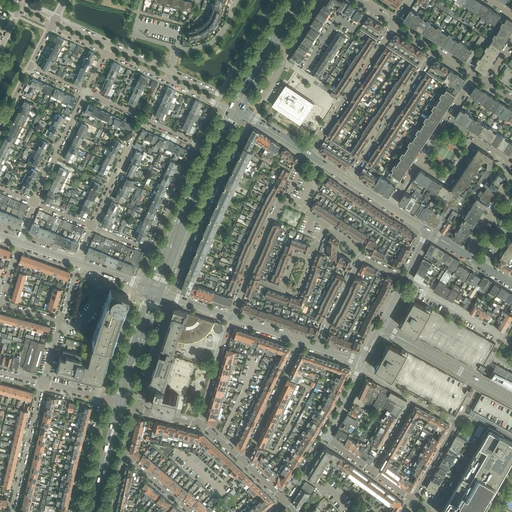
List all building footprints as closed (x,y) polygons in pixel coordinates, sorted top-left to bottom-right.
[(178,0),(176,8),(182,10),(185,0),(182,0),(178,0)] [(185,0),(182,10),(190,12),(192,4),(190,4),(191,2),(185,0)] [(330,8),(333,5),(334,4),(333,0),(329,0),(329,1),(327,0),(324,4),(330,8)] [(342,11),(347,3),(344,0),(340,7),(339,6),(338,8),(342,11)] [(382,0),(397,9),(401,3),(400,3),(402,1),(400,0),(382,0)] [(426,8),(428,4),(422,0),(417,0),(416,2),(426,8)] [(476,13),(478,15),(479,12),(483,15),(488,7),(482,3),(477,0),(475,0),(471,7),(475,10),(474,12),(476,13)] [(223,6),(214,3),(213,7),(211,7),(210,9),(222,11),(223,6)] [(346,13),(351,5),(347,3),(342,11),(346,13)] [(330,8),(324,4),(321,8),(329,14),(332,9),(330,8)] [(350,16),(356,8),(351,5),(346,13),(350,16)] [(495,11),(488,7),(483,15),(482,17),(488,21),(494,25),(501,15),(495,11)] [(329,14),(321,8),(319,12),(327,18),(329,14)] [(354,19),(360,11),(356,8),(350,16),(354,19)] [(222,11),(210,9),(210,11),(212,12),(211,14),(220,18),(222,11)] [(411,9),(405,19),(404,20),(405,21),(408,23),(408,22),(411,24),(413,25),(413,26),(415,27),(416,27),(418,23),(420,24),(423,20),(422,19),(418,17),(420,15),(416,12),(415,15),(412,13),(414,10),(411,9)] [(465,19),(469,13),(465,10),(460,17),(465,19)] [(360,11),(354,19),(359,21),(364,13),(360,11)] [(327,18),(319,12),(316,16),(324,22),(327,18)] [(217,24),(220,18),(211,14),(210,17),(207,16),(207,17),(217,24)] [(324,22),(316,16),(313,20),(321,26),(324,22)] [(368,16),(363,24),(362,25),(365,27),(366,25),(369,27),(374,20),(368,16)] [(213,29),(217,24),(207,17),(206,19),(207,20),(206,22),(213,29)] [(427,19),(424,17),(422,19),(423,20),(420,24),(418,23),(416,27),(418,29),(420,30),(422,31),(424,33),(426,34),(427,34),(429,30),(431,31),(434,27),(429,24),(431,22),(429,20),(427,19)] [(511,29),(511,21),(507,18),(505,22),(503,21),(502,23),(501,25),(502,26),(499,30),(508,36),(509,34),(510,34),(511,32),(511,29)] [(319,30),(319,29),(321,26),(313,20),(310,25),(312,26),(312,25),(319,30)] [(380,24),(374,20),(369,27),(373,29),(372,31),(374,33),(380,24)] [(207,34),(213,29),(206,22),(205,23),(203,24),(202,23),(201,24),(207,34)] [(438,26),(439,25),(436,23),(434,27),(431,31),(429,30),(427,34),(429,36),(430,37),(431,37),(433,38),(435,40),(437,41),(438,41),(440,37),(442,38),(445,34),(441,31),(442,29),(440,28),(438,26)] [(202,37),(207,34),(201,24),(199,25),(200,27),(198,28),(202,37)] [(384,27),(380,24),(374,33),(376,34),(377,32),(380,34),(384,28),(384,27)] [(462,24),(461,28),(463,29),(462,33),(466,34),(469,27),(462,24)] [(312,25),(312,26),(309,29),(317,35),(320,30),(319,29),(319,30),(312,25)] [(188,40),(195,39),(192,27),(191,28),(191,30),(185,31),(186,35),(188,35),(188,40)] [(195,39),(202,37),(198,28),(197,28),(195,29),(194,27),(192,27),(195,39)] [(307,33),(315,39),(317,35),(309,29),(307,33)] [(494,38),(491,42),(500,48),(502,46),(503,44),(504,42),(506,40),(507,38),(508,36),(499,30),(497,34),(495,33),(494,35),(493,37),(494,38)] [(338,32),(335,36),(343,42),(346,37),(338,32)] [(304,37),(312,43),(315,39),(307,33),(304,37)] [(448,36),(445,34),(442,38),(440,37),(438,41),(440,43),(440,44),(442,44),(444,45),(446,47),(446,48),(448,48),(451,44),(453,45),(456,41),(455,41),(451,38),(453,36),(451,35),(449,33),(448,36)] [(394,35),(391,41),(394,43),(392,45),(394,46),(400,37),(396,34),(394,35)] [(57,36),(54,41),(61,45),(63,40),(57,36)] [(335,36),(333,40),(341,46),(343,42),(335,36)] [(481,36),(473,47),(478,50),(485,38),(481,36)] [(301,41),(309,47),(312,43),(304,37),(301,41)] [(365,40),(365,41),(373,46),(376,41),(370,37),(367,41),(365,40)] [(401,47),(405,40),(400,37),(394,46),(396,47),(398,45),(401,47)] [(460,41),(457,38),(455,41),(456,41),(453,45),(451,44),(448,48),(451,50),(451,51),(453,52),(453,51),(455,53),(457,54),(458,55),(459,56),(459,55),(460,55),(462,51),(464,53),(467,48),(466,48),(463,45),(464,43),(462,42),(460,41)] [(333,40),(330,44),(338,50),(341,46),(333,40)] [(404,52),(410,43),(405,40),(401,47),(404,49),(402,51),(404,52)] [(51,47),(60,51),(61,51),(63,46),(61,45),(54,41),(51,47)] [(299,45),(307,51),(309,47),(301,41),(299,45)] [(364,46),(370,50),(373,46),(365,41),(364,42),(366,43),(364,46)] [(495,56),(496,54),(498,52),(499,50),(500,48),(491,42),(489,46),(488,45),(486,47),(485,49),(486,50),(484,54),(492,60),(494,58),(495,57),(495,56)] [(410,43),(404,52),(406,54),(407,52),(411,54),(415,47),(410,43)] [(330,44),(327,48),(335,54),(338,50),(330,44)] [(73,54),(77,56),(82,47),(78,45),(73,54)] [(296,49),(304,55),(307,51),(299,45),(296,49)] [(476,51),(468,45),(466,48),(467,48),(464,53),(462,51),(460,55),(462,57),(462,58),(469,62),(476,51)] [(359,49),(367,55),(370,50),(364,46),(361,50),(360,48),(359,49)] [(51,47),(49,52),(58,56),(60,51),(51,47)] [(415,47),(411,54),(414,56),(412,58),(414,59),(420,50),(415,47)] [(327,48),(325,52),(333,58),(335,54),(327,48)] [(383,52),(391,58),(392,57),(390,55),(392,52),(386,48),(383,52)] [(296,49),(294,53),(302,59),(304,55),(296,49)] [(367,55),(359,49),(358,50),(360,52),(358,55),(363,59),(364,59),(367,55)] [(420,50),(414,59),(416,60),(418,58),(421,60),(425,54),(424,52),(420,50)] [(84,55),(87,56),(93,60),(96,54),(89,51),(88,54),(85,53),(84,55)] [(46,57),(53,60),(55,62),(58,56),(49,52),(46,57)] [(325,52),(322,56),(330,62),(333,58),(325,52)] [(391,58),(383,52),(380,57),(386,61),(388,57),(390,59),(391,58)] [(299,63),(302,59),(294,53),(291,58),(299,63)] [(352,57),(360,63),(363,59),(358,55),(357,54),(355,58),(353,57),(352,57)] [(487,68),(488,66),(490,64),(491,62),(492,60),(484,54),(481,58),(480,58),(477,61),(478,62),(476,66),(484,72),(485,71),(486,70),(487,70),(487,69),(487,68)] [(71,64),(74,60),(66,56),(64,59),(69,61),(68,63),(71,64)] [(91,65),(93,60),(87,56),(86,57),(84,56),(82,60),(84,61),(84,62),(91,65)] [(322,56),(320,60),(328,66),(330,62),(322,56)] [(46,57),(44,62),(50,65),(53,60),(46,57)] [(351,63),(357,67),(360,63),(352,57),(352,58),(353,60),(351,63)] [(386,61),(380,57),(377,61),(385,66),(386,66),(384,64),(386,61)] [(320,60),(317,64),(325,70),(328,66),(320,60)] [(433,71),(434,72),(440,63),(436,60),(434,61),(431,67),(434,69),(433,71)] [(385,66),(377,61),(374,66),(375,66),(380,70),(383,66),(384,67),(385,66)] [(50,65),(44,62),(41,67),(47,71),(50,65)] [(88,70),(91,65),(84,62),(82,67),(88,70)] [(114,62),(111,68),(118,71),(121,66),(114,62)] [(346,66),(354,72),(357,67),(351,63),(349,67),(347,65),(346,66)] [(405,66),(405,67),(413,72),(416,67),(410,63),(407,67),(405,66)] [(438,71),(441,73),(445,66),(440,63),(434,72),(436,73),(438,71)] [(57,74),(61,76),(66,66),(61,64),(57,74)] [(317,64),(314,68),(322,74),(325,70),(317,64)] [(345,72),(346,72),(352,76),(354,72),(346,66),(346,67),(348,68),(345,72)] [(372,71),(380,76),(381,75),(379,74),(381,70),(380,70),(375,66),(372,71)] [(445,66),(441,73),(444,75),(442,77),(444,78),(450,69),(445,66)] [(85,75),(88,70),(82,67),(79,72),(85,75)] [(410,76),(413,72),(405,67),(404,68),(406,69),(404,72),(410,76)] [(111,68),(108,73),(115,77),(118,71),(111,68)] [(319,78),(322,74),(314,68),(312,73),(319,78)] [(446,82),(448,83),(455,72),(450,69),(444,78),(444,79),(447,81),(446,82)] [(369,75),(375,79),(378,76),(380,77),(380,76),(372,71),(369,75)] [(83,81),(85,75),(79,72),(77,75),(71,72),(70,74),(83,81)] [(352,76),(346,72),(344,76),(342,75),(341,76),(349,81),(352,77),(352,76)] [(407,81),(410,76),(404,72),(401,76),(400,74),(399,75),(407,81)] [(460,75),(455,72),(448,83),(450,85),(450,83),(453,85),(460,75)] [(108,73),(106,79),(113,82),(115,77),(108,73)] [(80,86),(83,81),(70,74),(69,77),(75,80),(74,83),(80,86)] [(426,74),(423,78),(431,84),(432,83),(430,82),(432,78),(426,74)] [(141,75),(138,81),(145,84),(148,78),(141,75)] [(366,79),(374,85),(375,84),(373,82),(375,79),(369,75),(366,79)] [(404,85),(407,81),(399,75),(398,76),(400,78),(398,81),(403,85),(404,85)] [(466,79),(460,75),(453,85),(456,86),(452,92),(450,90),(449,91),(455,95),(466,79)] [(349,81),(341,76),(341,77),(343,78),(340,81),(347,86),(349,81)] [(431,84),(423,78),(420,83),(426,87),(429,83),(430,85),(431,84)] [(38,85),(39,82),(33,79),(32,81),(30,80),(29,82),(31,83),(30,85),(33,87),(30,93),(32,94),(35,88),(37,84),(38,85)] [(113,82),(106,79),(103,85),(110,88),(113,82)] [(363,84),(369,87),(371,89),(374,86),(376,87),(376,88),(379,90),(380,88),(374,85),(366,79),(363,84)] [(138,81),(136,86),(143,89),(145,84),(138,81)] [(336,85),(344,90),(347,86),(340,81),(338,85),(336,84),(336,85)] [(400,89),(403,85),(398,81),(397,81),(395,84),(393,83),(392,84),(400,89)] [(44,84),(39,82),(38,85),(37,84),(35,88),(41,90),(44,84)] [(369,87),(363,84),(362,83),(359,88),(368,93),(368,92),(366,91),(369,87)] [(426,87),(420,83),(417,87),(425,93),(426,92),(424,90),(426,87)] [(44,84),(41,90),(46,93),(48,89),(49,90),(50,87),(44,84)] [(296,121),(301,124),(303,120),(314,103),(295,90),(288,85),(286,84),(284,87),(273,103),(280,108),(283,109),(297,119),(296,121)] [(397,93),(400,89),(392,84),(394,86),(391,89),(397,93)] [(110,88),(103,85),(101,90),(106,93),(105,94),(105,93),(103,96),(110,99),(111,96),(107,94),(107,93),(108,94),(110,88)] [(340,94),(341,95),(344,90),(336,85),(335,86),(337,87),(334,90),(340,94)] [(133,92),(140,95),(143,89),(136,86),(133,92)] [(475,87),(465,102),(472,106),(476,101),(478,102),(479,101),(483,103),(489,95),(487,93),(485,92),(484,92),(480,89),(481,89),(477,86),(476,86),(475,87)] [(55,89),(50,87),(49,90),(48,89),(46,93),(44,98),(46,99),(48,94),(52,95),(55,89)] [(168,87),(165,93),(172,96),(175,91),(168,87)] [(425,93),(417,87),(414,92),(415,92),(420,96),(423,92),(425,94),(425,93)] [(368,93),(359,88),(357,92),(363,96),(365,93),(367,94),(368,93)] [(395,98),(397,93),(391,89),(389,88),(386,91),(385,90),(384,91),(386,92),(395,98)] [(443,97),(440,102),(447,107),(451,101),(455,95),(449,91),(448,90),(445,94),(438,89),(436,91),(441,94),(440,96),(443,97)] [(66,94),(59,91),(58,94),(59,94),(57,98),(62,101),(66,94)] [(133,92),(130,97),(137,100),(140,95),(133,92)] [(354,96),(362,102),(362,101),(361,100),(363,96),(357,92),(354,96)] [(392,102),(395,98),(386,92),(386,93),(388,94),(385,98),(386,98),(392,102)] [(421,96),(420,96),(415,92),(412,97),(420,102),(421,101),(419,100),(421,96)] [(165,93),(163,99),(170,102),(172,96),(165,93)] [(67,105),(68,103),(70,100),(68,99),(70,96),(66,94),(62,101),(61,103),(67,105)] [(489,95),(483,103),(487,106),(486,107),(488,109),(490,110),(491,108),(495,111),(500,102),(499,101),(497,99),(497,100),(493,97),(491,96),(489,95)] [(70,100),(68,103),(73,106),(76,99),(70,96),(68,99),(70,100)] [(352,101),(357,105),(359,101),(361,103),(362,102),(354,96),(351,101),(352,101)] [(135,106),(137,100),(130,97),(128,103),(133,105),(132,106),(131,109),(137,112),(138,109),(134,107),(134,106),(135,106)] [(420,102),(412,97),(409,101),(415,105),(418,102),(420,103),(420,102)] [(393,103),(392,102),(386,98),(384,102),(382,101),(381,102),(390,107),(393,103)] [(160,104),(167,107),(170,102),(163,99),(160,104)] [(195,100),(192,106),(199,109),(202,103),(195,100)] [(24,101),(21,106),(28,109),(31,104),(24,101)] [(349,106),(357,111),(359,113),(360,112),(357,110),(360,107),(357,105),(352,101),(349,106)] [(415,105),(409,101),(406,105),(414,111),(415,110),(413,109),(415,105)] [(390,107),(381,102),(381,103),(383,104),(380,107),(387,112),(390,107)] [(434,109),(432,114),(439,119),(443,113),(447,107),(440,102),(437,106),(435,104),(433,106),(432,108),(434,109)] [(500,102),(495,111),(499,114),(498,115),(500,116),(502,118),(503,116),(507,119),(511,110),(511,109),(511,108),(509,107),(509,108),(504,105),(504,104),(503,103),(503,104),(500,102)] [(160,104),(158,110),(165,113),(167,107),(160,104)] [(90,116),(91,114),(93,110),(94,111),(95,108),(88,105),(84,113),(90,116)] [(414,111),(406,105),(403,110),(409,113),(409,114),(412,110),(414,112),(414,111)] [(21,106),(19,111),(25,115),(28,116),(31,111),(28,109),(21,106)] [(192,106),(190,111),(197,114),(199,109),(192,106)] [(346,110),(352,114),(354,111),(356,112),(357,111),(349,106),(346,110)] [(384,116),(387,112),(380,107),(378,111),(376,110),(376,111),(384,116)] [(95,119),(96,116),(99,110),(95,108),(94,111),(93,110),(91,114),(90,116),(95,119)] [(409,113),(403,110),(403,109),(400,114),(408,119),(408,118),(406,117),(409,113)] [(455,118),(461,122),(467,126),(473,117),(468,114),(469,113),(466,110),(465,112),(461,109),(455,118)] [(96,116),(102,119),(103,115),(104,116),(106,113),(99,110),(96,116)] [(162,119),(165,113),(158,110),(155,115),(160,118),(160,119),(159,118),(158,121),(164,124),(165,121),(161,119),(161,118),(162,119)] [(343,115),(351,120),(352,119),(350,118),(352,114),(346,110),(343,115)] [(19,111),(16,117),(22,120),(25,115),(19,111)] [(190,111),(187,117),(194,120),(197,114),(190,111)] [(381,120),(384,116),(376,111),(375,112),(377,113),(375,116),(380,120),(381,120)] [(103,115),(102,119),(107,121),(110,115),(106,113),(104,116),(103,115)] [(58,114),(55,120),(62,123),(65,118),(58,114)] [(408,119),(400,114),(397,118),(403,122),(405,119),(407,120),(408,119)] [(427,121),(424,126),(431,131),(435,125),(439,119),(432,114),(429,118),(427,116),(425,118),(424,120),(427,121)] [(340,119),(345,123),(346,123),(348,120),(350,121),(351,120),(343,115),(340,119)] [(377,124),(380,120),(375,116),(374,116),(371,119),(369,118),(369,119),(377,124)] [(16,117),(13,122),(22,127),(25,121),(22,120),(16,117)] [(113,124),(118,126),(121,120),(115,117),(113,120),(114,120),(113,124)] [(187,117),(185,122),(192,125),(194,120),(187,117)] [(467,126),(473,130),(479,134),(485,125),(480,122),(481,121),(479,119),(478,118),(477,120),(473,117),(467,126)] [(336,123),(344,128),(345,127),(343,126),(345,123),(340,119),(339,118),(336,123)] [(403,122),(397,118),(394,123),(402,128),(402,127),(400,126),(403,122)] [(374,129),(377,124),(369,119),(368,120),(370,121),(368,125),(374,129)] [(59,129),(62,123),(55,120),(53,125),(59,129)] [(13,122),(10,128),(20,132),(22,127),(13,122)] [(125,125),(124,129),(129,131),(132,125),(126,122),(124,125),(125,125)] [(189,131),(192,125),(185,122),(182,128),(187,130),(187,131),(186,131),(185,134),(191,137),(192,134),(188,132),(188,131),(189,131)] [(79,129),(86,132),(88,126),(82,123),(79,129)] [(333,127),(339,131),(342,128),(344,129),(344,128),(336,123),(333,127)] [(402,128),(394,123),(391,127),(392,128),(397,131),(399,128),(401,129),(402,128)] [(53,125),(50,131),(57,134),(59,129),(53,125)] [(363,128),(371,133),(374,129),(368,125),(366,128),(364,127),(363,128)] [(479,134),(485,138),(491,142),(497,133),(493,130),(493,129),(492,127),(490,126),(489,127),(485,125),(479,134)] [(418,134),(416,138),(424,143),(428,137),(431,131),(424,126),(421,130),(418,128),(417,130),(416,132),(418,134)] [(330,132),(338,137),(339,136),(337,135),(339,131),(333,127),(330,132)] [(10,128),(8,133),(17,138),(20,132),(10,128)] [(368,138),(371,133),(363,128),(362,129),(364,130),(362,133),(363,134),(368,138)] [(397,131),(392,128),(389,132),(397,137),(397,136),(396,135),(398,132),(397,131)] [(54,139),(57,134),(50,131),(47,129),(45,134),(45,135),(54,139)] [(86,132),(79,129),(77,134),(83,137),(86,139),(87,136),(90,138),(91,135),(86,132)] [(245,146),(245,147),(250,150),(251,149),(255,140),(259,132),(254,129),(245,146)] [(139,136),(145,139),(146,135),(148,136),(149,133),(142,130),(139,136)] [(255,140),(259,143),(265,135),(260,131),(259,132),(255,140)] [(338,137),(330,132),(327,136),(333,140),(336,137),(338,138),(338,137)] [(397,137),(389,132),(386,136),(392,141),(394,137),(396,138),(397,137)] [(8,133),(5,138),(12,141),(14,143),(17,138),(8,133)] [(146,135),(145,139),(150,141),(153,135),(149,133),(148,136),(146,135)] [(491,142),(497,145),(503,149),(509,141),(505,138),(505,137),(503,135),(502,134),(501,135),(497,133),(491,142)] [(83,137),(77,134),(74,140),(80,143),(83,137)] [(369,138),(368,138),(363,134),(361,138),(359,136),(358,137),(366,143),(369,138)] [(160,138),(153,135),(150,141),(156,144),(157,140),(158,141),(160,138)] [(272,139),(265,135),(259,143),(267,148),(272,139)] [(366,143),(358,137),(355,136),(357,138),(355,142),(357,143),(363,147),(366,143)] [(392,141),(386,136),(383,141),(391,146),(391,145),(390,144),(392,141)] [(5,138),(2,144),(9,147),(12,141),(5,138)] [(160,149),(161,146),(164,140),(160,138),(158,141),(157,140),(156,144),(155,146),(160,149)] [(411,146),(408,150),(416,155),(420,149),(424,143),(416,138),(413,142),(411,140),(409,142),(408,144),(411,146)] [(37,145),(39,146),(46,149),(49,143),(40,139),(37,145)] [(109,143),(112,145),(119,148),(121,142),(115,139),(113,142),(111,141),(109,143)] [(281,145),(272,139),(267,148),(266,149),(274,155),(281,145)] [(80,143),(74,140),(71,145),(78,148),(80,143)] [(391,146),(383,141),(380,145),(385,149),(386,149),(388,146),(390,147),(391,146)] [(503,149),(509,153),(511,155),(511,142),(509,141),(503,149)] [(175,145),(169,142),(167,145),(168,145),(167,149),(172,151),(175,145)] [(319,151),(323,154),(329,145),(327,144),(326,145),(323,143),(319,149),(319,151)] [(360,151),(363,147),(357,143),(355,146),(353,145),(352,146),(360,151)] [(0,148),(0,149),(6,152),(9,154),(11,148),(9,147),(2,144),(0,148)] [(78,148),(71,145),(69,150),(78,155),(79,152),(76,151),(78,148)] [(116,153),(119,148),(112,145),(109,150),(116,153)] [(331,146),(329,145),(323,154),(328,157),(333,150),(330,148),(331,146)] [(385,149),(380,145),(379,145),(376,149),(384,155),(385,154),(383,152),(385,149)] [(43,154),(46,149),(39,146),(37,151),(43,154)] [(357,156),(360,151),(352,146),(352,147),(353,148),(351,152),(357,156)] [(186,150),(179,147),(178,150),(179,150),(177,154),(176,156),(178,157),(179,155),(183,157),(186,150)] [(253,152),(250,150),(245,147),(241,155),(248,159),(250,156),(251,156),(253,152)] [(280,157),(282,159),(288,150),(284,147),(280,154),(281,155),(280,157)] [(475,153),(471,159),(479,164),(482,160),(484,162),(485,160),(487,161),(491,156),(479,148),(475,153)] [(384,155),(376,149),(373,154),(379,158),(382,154),(384,155)] [(78,155),(69,150),(66,156),(64,159),(71,162),(74,156),(76,158),(78,155)] [(113,159),(116,153),(109,150),(108,154),(106,153),(105,155),(107,156),(113,159)] [(292,152),(288,150),(282,159),(284,160),(285,157),(287,159),(291,153),(292,152)] [(328,157),(333,160),(339,151),(337,150),(336,152),(333,150),(328,157)] [(403,158),(400,162),(408,167),(412,161),(416,155),(408,150),(405,154),(403,152),(401,154),(400,156),(403,158)] [(37,151),(34,156),(40,160),(43,154),(37,151)] [(134,157),(140,160),(143,154),(136,151),(134,157)] [(341,153),(339,151),(333,160),(338,164),(343,156),(340,154),(341,153)] [(262,153),(260,157),(270,164),(273,160),(262,153)] [(379,158),(373,154),(370,158),(378,163),(379,162),(377,161),(379,158)] [(40,160),(34,156),(31,155),(27,163),(35,167),(36,164),(38,165),(40,160)] [(247,163),(248,159),(241,155),(237,163),(245,167),(247,163)] [(104,161),(111,164),(113,159),(107,156),(104,161)] [(298,158),(295,156),(289,164),(291,166),(292,163),(294,165),(298,158)] [(338,164),(343,167),(349,158),(347,157),(346,158),(343,156),(338,164)] [(140,160),(134,157),(131,162),(138,165),(140,160)] [(351,159),(349,158),(343,167),(347,169),(349,169),(353,163),(350,161),(351,159)] [(378,164),(378,163),(370,158),(367,163),(374,167),(376,163),(378,164)] [(467,165),(463,171),(471,176),(474,172),(476,174),(477,172),(479,170),(476,168),(479,164),(471,159),(467,165)] [(104,161),(102,166),(108,170),(111,164),(104,161)] [(168,167),(174,170),(177,164),(170,161),(168,167)] [(129,167),(135,171),(138,165),(131,162),(129,167)] [(392,174),(394,175),(400,179),(404,173),(408,167),(400,162),(397,166),(395,164),(393,166),(392,168),(395,169),(392,174)] [(237,163),(233,171),(241,175),(242,171),(243,172),(245,167),(237,163)] [(106,175),(108,170),(102,166),(99,165),(96,171),(106,175)] [(135,171),(129,167),(126,173),(132,176),(135,171)] [(172,175),(174,170),(168,167),(165,172),(172,175)] [(60,168),(57,173),(67,177),(69,172),(60,168)] [(23,171),(26,173),(29,174),(35,177),(38,172),(31,169),(30,171),(25,169),(23,171)] [(366,172),(363,169),(359,175),(359,177),(363,180),(369,171),(367,170),(366,172)] [(420,169),(413,180),(415,182),(417,178),(420,180),(418,182),(420,183),(422,185),(423,182),(427,185),(432,177),(426,173),(420,169)] [(233,171),(229,179),(237,183),(240,179),(239,178),(241,175),(233,171)] [(363,180),(368,183),(373,176),(370,174),(371,172),(369,171),(363,180)] [(459,177),(455,183),(463,188),(466,184),(468,186),(470,184),(471,182),(468,180),(471,176),(463,171),(459,177)] [(505,177),(505,175),(498,171),(494,176),(502,181),(505,177)] [(169,181),(172,175),(165,172),(163,178),(169,181)] [(33,183),(35,177),(29,174),(26,173),(23,178),(26,179),(33,183)] [(57,173),(55,178),(64,183),(67,177),(57,173)] [(285,180),(277,175),(275,177),(278,178),(277,180),(283,184),(285,180)] [(392,183),(395,186),(400,179),(394,175),(391,181),(393,182),(392,183)] [(373,186),(379,177),(377,176),(376,178),(373,176),(368,183),(373,186)] [(383,193),(389,183),(386,181),(388,179),(386,178),(384,177),(383,179),(380,176),(379,177),(373,186),(378,189),(383,193)] [(494,176),(491,181),(499,186),(502,181),(494,176)] [(123,183),(129,186),(132,180),(125,177),(123,183)] [(326,187),(328,188),(333,179),(330,177),(329,178),(325,183),(327,185),(326,187)] [(438,181),(432,177),(427,185),(432,188),(430,190),(432,191),(434,193),(435,190),(439,193),(445,185),(438,181)] [(52,184),(59,187),(61,188),(64,183),(55,178),(52,184)] [(167,186),(169,181),(163,178),(160,183),(167,186)] [(30,188),(33,183),(26,179),(24,185),(30,188)] [(229,179),(225,187),(233,191),(235,187),(237,183),(229,179)] [(283,184),(277,180),(274,179),(272,183),(281,188),(283,184)] [(337,182),(333,179),(328,188),(330,190),(330,189),(332,191),(333,189),(337,182)] [(485,183),(496,191),(499,186),(491,181),(490,180),(489,183),(487,181),(485,183)] [(89,186),(92,187),(98,190),(101,185),(92,181),(89,186)] [(388,196),(395,186),(392,183),(393,182),(391,181),(389,183),(383,193),(388,196)] [(335,194),(341,185),(337,182),(333,189),(335,190),(333,193),(335,194)] [(120,188),(127,191),(129,193),(132,187),(129,186),(123,183),(120,188)] [(164,192),(167,186),(160,183),(158,189),(164,192)] [(281,188),(272,183),(271,185),(273,186),(272,188),(279,192),(281,188)] [(453,189),(454,196),(457,198),(463,188),(455,183),(453,188),(453,189)] [(486,186),(484,189),(493,195),(496,191),(485,183),(484,185),(486,186)] [(52,184),(50,189),(56,192),(59,187),(52,184)] [(30,188),(24,185),(21,190),(27,193),(30,188)] [(344,188),(341,185),(335,194),(337,195),(338,193),(340,194),(344,188)] [(449,188),(445,185),(439,193),(449,199),(451,196),(449,189),(449,188)] [(96,196),(98,190),(92,187),(89,193),(96,196)] [(225,187),(221,195),(230,199),(232,194),(233,191),(225,187)] [(118,194),(124,197),(127,191),(120,188),(118,194)] [(342,199),(348,190),(344,188),(340,194),(342,195),(341,198),(342,199)] [(56,192),(50,189),(47,194),(53,198),(56,192)] [(155,194),(162,197),(164,192),(158,189),(155,194)] [(449,189),(451,196),(449,199),(445,204),(447,205),(449,207),(453,209),(454,210),(461,200),(457,198),(454,196),(453,189),(449,189)] [(490,200),(493,195),(484,189),(482,192),(481,191),(479,193),(490,200)] [(352,193),(348,190),(342,199),(344,200),(346,198),(348,199),(352,193)] [(96,196),(89,193),(87,191),(84,197),(87,198),(93,201),(96,196)] [(268,196),(274,200),(276,196),(267,191),(266,193),(269,194),(268,196)] [(350,204),(356,195),(352,193),(348,199),(350,200),(348,203),(350,204)] [(480,196),(478,198),(488,204),(490,200),(479,193),(478,195),(480,196)] [(56,199),(53,198),(47,194),(44,200),(53,205),(56,199)] [(124,197),(118,194),(115,199),(122,202),(124,197)] [(160,203),(162,197),(155,194),(153,200),(160,203)] [(228,203),(230,199),(221,195),(218,203),(226,206),(228,203)] [(360,198),(356,195),(350,204),(352,205),(354,203),(355,204),(360,198)] [(398,203),(404,207),(411,196),(409,195),(408,198),(403,195),(398,203)] [(411,196),(404,207),(415,213),(420,205),(415,202),(417,199),(411,196)] [(484,209),(488,204),(478,198),(475,196),(474,198),(476,199),(474,202),(484,209)] [(91,207),(93,201),(87,198),(84,203),(91,207)] [(356,208),(358,209),(364,200),(360,198),(355,204),(358,205),(356,208)] [(265,202),(264,204),(270,208),(272,204),(263,199),(262,201),(265,202)] [(157,208),(160,203),(153,200),(150,205),(157,208)] [(310,208),(314,211),(320,202),(318,200),(316,203),(314,202),(310,208)] [(362,207),(364,209),(368,202),(364,200),(358,209),(360,210),(362,207)] [(426,220),(434,208),(437,203),(431,200),(427,206),(420,217),(426,220)] [(112,202),(109,208),(116,211),(119,212),(120,209),(117,208),(119,205),(112,202)] [(320,202),(314,211),(318,213),(322,207),(320,205),(322,203),(320,202)] [(368,202),(364,209),(366,210),(364,213),(366,214),(371,205),(372,205),(368,202)] [(481,214),(484,209),(474,202),(472,205),(469,203),(467,205),(481,214)] [(81,209),(88,212),(91,207),(84,203),(81,209)] [(218,203),(214,211),(223,215),(225,210),(224,210),(226,206),(218,203)] [(421,203),(420,205),(415,213),(420,217),(427,206),(421,203)] [(2,219),(7,221),(13,207),(11,205),(8,204),(2,219)] [(148,211),(155,214),(157,208),(150,205),(148,211)] [(369,213),(371,214),(375,208),(371,205),(366,214),(367,215),(369,213)] [(437,214),(436,216),(431,223),(436,227),(449,207),(447,205),(441,214),(438,212),(437,214)] [(468,212),(478,219),(481,214),(467,205),(466,207),(470,209),(468,212)] [(25,212),(22,210),(19,209),(16,208),(13,207),(7,221),(19,226),(21,219),(22,219),(25,212)] [(260,213),(266,216),(268,212),(259,207),(258,209),(261,211),(260,213)] [(453,209),(449,207),(436,227),(440,229),(453,209)] [(119,212),(116,211),(109,208),(107,213),(116,217),(119,212)] [(326,209),(322,216),(326,218),(331,209),(330,208),(328,210),(326,209)] [(431,223),(436,216),(437,214),(434,212),(434,211),(435,211),(436,209),(434,208),(426,220),(431,223)] [(85,218),(88,212),(81,209),(79,214),(85,218)] [(458,213),(453,209),(440,229),(445,233),(458,213)] [(42,219),(44,213),(44,212),(38,210),(36,216),(35,216),(32,224),(33,224),(30,231),(36,233),(42,219)] [(383,213),(379,210),(373,219),(375,220),(377,218),(379,219),(383,213)] [(152,219),(155,214),(148,211),(146,216),(152,219)] [(221,219),(223,215),(214,211),(211,219),(219,222),(220,219),(221,219)] [(466,218),(475,223),(478,219),(468,212),(466,215),(464,214),(463,215),(466,218)] [(107,213),(104,218),(113,223),(116,217),(107,213)] [(334,214),(329,221),(333,223),(339,214),(337,213),(336,216),(334,214)] [(339,214),(333,223),(337,226),(341,219),(339,218),(341,215),(339,214)] [(390,218),(387,215),(381,224),(383,225),(384,223),(386,224),(390,218)] [(150,225),(152,219),(146,216),(143,222),(150,225)] [(256,221),(263,224),(265,220),(255,216),(254,218),(257,219),(256,221)] [(56,217),(53,223),(59,226),(61,219),(56,217)] [(113,223),(104,218),(102,224),(111,228),(113,223)] [(341,219),(337,226),(341,228),(347,219),(345,218),(343,221),(341,219)] [(387,228),(388,229),(394,220),(390,218),(386,224),(388,225),(387,228)] [(463,220),(461,222),(472,229),(475,223),(466,218),(464,221),(463,220)] [(42,219),(36,233),(41,235),(47,221),(45,220),(42,219)] [(217,226),(219,222),(211,219),(207,227),(216,230),(218,226),(217,226)] [(59,226),(56,233),(53,240),(64,245),(67,238),(70,230),(67,229),(64,228),(67,222),(64,220),(61,227),(59,226)] [(394,229),(398,222),(395,220),(394,220),(388,229),(390,230),(392,227),(394,229)] [(47,221),(41,235),(47,238),(53,223),(50,222),(47,221)] [(147,230),(150,225),(143,222),(141,227),(147,230)] [(275,222),(273,226),(280,229),(282,230),(283,228),(281,227),(282,225),(275,222)] [(349,224),(345,230),(349,233),(355,224),(353,222),(351,225),(349,224)] [(402,225),(398,222),(394,229),(396,230),(394,232),(396,234),(402,225)] [(459,228),(468,234),(472,229),(461,222),(460,224),(461,225),(459,228)] [(53,223),(47,238),(53,240),(56,233),(59,226),(53,223)] [(252,229),(259,232),(261,228),(251,224),(250,226),(253,227),(252,229)] [(70,247),(76,233),(78,227),(73,225),(70,230),(67,238),(64,245),(70,247)] [(402,234),(406,227),(402,225),(396,234),(398,235),(400,232),(402,234)] [(76,233),(81,235),(84,229),(78,226),(78,227),(76,233)] [(273,226),(271,230),(281,234),(281,233),(279,231),(280,229),(273,226)] [(145,236),(147,230),(141,227),(138,233),(145,236)] [(207,227),(204,235),(212,238),(213,235),(214,235),(216,230),(207,227)] [(410,230),(406,227),(402,234),(404,235),(402,237),(404,239),(405,237),(409,231),(410,230)] [(357,229),(353,235),(357,238),(362,229),(361,228),(359,230),(357,229)] [(455,232),(456,233),(465,238),(468,234),(459,228),(458,230),(456,230),(455,232)] [(465,238),(456,233),(454,235),(452,234),(453,233),(449,230),(446,233),(462,243),(465,238)] [(248,238),(255,241),(257,237),(248,232),(247,234),(249,235),(248,238)] [(76,233),(70,247),(75,250),(78,242),(81,235),(76,233)] [(101,236),(98,234),(95,233),(93,239),(92,239),(89,247),(87,254),(92,257),(95,249),(98,242),(101,236)] [(142,241),(145,236),(138,233),(136,238),(142,241)] [(367,235),(365,234),(360,240),(364,243),(368,237),(370,234),(368,233),(367,235)] [(417,236),(413,233),(407,242),(409,243),(411,241),(413,242),(417,236)] [(267,238),(268,239),(277,243),(278,241),(275,239),(276,237),(269,234),(267,238)] [(204,235),(200,243),(209,247),(211,242),(210,242),(212,238),(204,235)] [(332,242),(332,245),(336,245),(339,241),(335,239),(336,238),(332,235),(329,240),(332,242)] [(367,246),(373,237),(371,236),(370,239),(368,237),(364,243),(364,244),(367,246)] [(104,245),(110,247),(112,241),(107,239),(104,245)] [(244,246),(251,249),(253,245),(244,241),(243,243),(245,244),(244,246)] [(98,242),(95,249),(92,257),(98,259),(101,252),(104,245),(101,243),(98,242)] [(124,245),(118,243),(115,249),(109,264),(115,266),(121,252),(123,246),(124,245)] [(200,243),(197,251),(205,254),(207,251),(209,247),(200,243)] [(266,243),(264,247),(274,251),(275,249),(272,248),(273,246),(266,243)] [(375,243),(371,249),(369,253),(374,255),(377,249),(377,248),(375,247),(377,245),(375,243)] [(429,259),(430,256),(436,246),(433,244),(432,244),(431,244),(431,245),(427,251),(424,257),(429,259)] [(104,245),(101,252),(98,259),(104,261),(107,254),(110,247),(104,245)] [(433,262),(436,256),(440,249),(436,246),(430,256),(429,259),(433,262)] [(110,247),(107,254),(104,261),(109,264),(115,249),(112,248),(110,247)] [(379,251),(377,249),(374,255),(373,256),(377,258),(382,249),(380,248),(379,251)] [(11,251),(5,249),(3,257),(8,259),(11,251)] [(241,254),(248,257),(249,253),(240,249),(239,251),(242,252),(241,254)] [(399,254),(406,258),(408,254),(399,249),(398,251),(400,252),(399,254)] [(437,261),(439,262),(445,251),(440,249),(436,256),(439,258),(437,261)] [(135,250),(132,256),(129,263),(129,264),(126,271),(135,274),(143,256),(140,254),(141,252),(135,250)] [(336,259),(339,254),(336,250),(331,253),(328,255),(331,260),(335,258),(336,259)] [(197,251),(194,259),(202,262),(204,258),(205,254),(197,251)] [(261,255),(270,259),(271,257),(269,256),(269,254),(262,251),(261,255)] [(442,260),(445,262),(449,254),(445,251),(439,262),(440,263),(442,260)] [(121,268),(124,261),(127,254),(124,253),(121,252),(115,266),(121,268)] [(500,258),(509,263),(511,264),(511,262),(509,261),(511,258),(504,253),(500,258)] [(127,254),(124,261),(121,268),(126,271),(129,264),(129,263),(132,256),(129,255),(127,254)] [(343,256),(339,254),(336,259),(334,262),(337,263),(335,267),(337,268),(343,256)] [(447,267),(454,257),(449,254),(445,262),(447,263),(446,266),(447,267)] [(19,262),(24,264),(27,257),(21,255),(19,262)] [(343,267),(347,258),(343,256),(337,268),(339,269),(341,265),(343,267)] [(32,259),(27,257),(24,264),(30,266),(32,259)] [(454,257),(447,267),(434,289),(440,293),(445,285),(449,279),(451,280),(453,277),(451,276),(460,261),(454,257)] [(351,261),(347,258),(343,267),(345,268),(344,270),(347,271),(350,265),(349,265),(351,261)] [(424,258),(421,263),(432,269),(434,271),(435,270),(433,268),(434,267),(431,265),(432,263),(424,258)] [(509,263),(500,258),(496,265),(511,274),(511,264),(509,263)] [(30,266),(35,268),(38,261),(32,259),(30,266)] [(194,259),(191,267),(199,271),(200,267),(201,267),(202,262),(194,259)] [(259,259),(257,263),(257,264),(267,267),(268,265),(265,264),(266,262),(259,259)] [(399,269),(401,265),(391,260),(390,262),(393,264),(392,266),(399,269)] [(43,263),(38,261),(35,268),(40,270),(43,263)] [(236,267),(243,270),(245,266),(235,262),(235,264),(237,265),(236,267)] [(40,270),(46,272),(49,264),(43,263),(40,270)] [(421,263),(419,267),(426,272),(428,269),(430,271),(432,269),(421,263)] [(54,266),(49,264),(46,272),(51,274),(54,266)] [(453,274),(459,277),(465,268),(464,267),(465,267),(462,265),(462,266),(459,264),(453,274)] [(51,274),(57,276),(59,268),(54,266),(51,274)] [(191,267),(187,275),(195,279),(196,279),(198,274),(197,274),(199,271),(191,267)] [(253,272),(260,274),(263,276),(264,273),(261,272),(262,270),(255,267),(253,272)] [(371,267),(367,276),(369,277),(370,275),(372,276),(376,269),(371,267)] [(416,272),(425,277),(427,278),(428,277),(425,275),(427,272),(426,272),(419,267),(416,272)] [(65,270),(59,268),(57,276),(62,278),(65,270)] [(465,268),(459,277),(464,281),(470,271),(465,268)] [(68,280),(70,272),(65,270),(62,278),(68,280)] [(248,286),(255,289),(256,286),(259,287),(259,285),(257,284),(258,282),(259,279),(262,280),(262,277),(259,276),(260,274),(253,272),(250,279),(249,282),(248,286)] [(423,281),(425,277),(416,272),(414,276),(415,278),(426,285),(427,283),(423,281)] [(476,274),(471,272),(465,282),(467,283),(467,282),(470,284),(471,282),(476,274)] [(476,274),(471,282),(470,284),(473,285),(472,286),(474,288),(481,277),(476,274)] [(195,279),(187,275),(187,276),(182,291),(190,294),(192,286),(193,286),(195,279)] [(342,281),(333,276),(332,278),(335,280),(334,282),(340,285),(342,281)] [(354,281),(361,284),(364,285),(365,283),(362,282),(363,280),(356,276),(354,281)] [(477,286),(483,290),(484,288),(489,279),(484,276),(477,286)] [(383,283),(390,286),(392,282),(383,278),(382,279),(384,281),(383,283)] [(484,288),(483,290),(485,291),(486,288),(489,290),(494,282),(489,279),(484,288)] [(354,281),(352,285),(362,289),(363,287),(360,286),(361,284),(354,281)] [(391,287),(390,286),(383,283),(382,282),(381,284),(383,285),(382,288),(389,291),(391,287)] [(501,286),(495,282),(488,292),(495,297),(501,286)] [(338,289),(328,284),(327,286),(330,287),(329,289),(336,293),(338,289)] [(451,289),(446,297),(453,301),(461,288),(455,284),(451,289)] [(440,293),(446,297),(451,289),(445,285),(440,293)] [(198,288),(193,286),(192,286),(190,294),(195,296),(198,288)] [(498,296),(501,298),(506,289),(501,286),(495,297),(497,298),(498,296)] [(195,296),(203,299),(206,290),(198,287),(198,288),(195,296)] [(99,345),(102,346),(110,348),(112,341),(114,334),(116,328),(118,321),(120,315),(123,308),(125,302),(128,295),(111,288),(108,295),(98,293),(94,297),(104,301),(106,298),(107,298),(107,299),(106,299),(106,301),(105,301),(102,309),(104,309),(102,316),(100,322),(98,322),(97,326),(95,330),(94,333),(93,338),(92,343),(99,345)] [(348,293),(358,298),(359,296),(356,295),(357,292),(351,289),(348,293)] [(503,303),(510,292),(506,289),(501,298),(503,299),(502,302),(503,303)] [(211,301),(214,294),(214,292),(206,290),(203,299),(211,301)] [(378,296),(385,299),(387,295),(378,290),(377,292),(379,293),(378,296)] [(218,295),(214,294),(211,301),(216,303),(220,291),(219,291),(218,295)] [(463,297),(462,296),(463,294),(460,291),(455,299),(459,301),(460,298),(461,299),(463,297)] [(334,297),(324,292),(323,294),(326,295),(325,297),(332,301),(334,297)] [(507,302),(509,303),(511,298),(511,293),(510,292),(503,303),(505,305),(507,302)] [(227,299),(223,297),(221,305),(225,306),(230,294),(229,293),(227,299)] [(346,297),(344,301),(354,306),(355,304),(352,303),(353,301),(346,297)] [(373,303),(380,307),(382,303),(373,298),(372,300),(374,301),(373,303)] [(330,305),(320,300),(319,302),(322,304),(321,306),(328,309),(330,305)] [(474,303),(468,300),(463,307),(470,311),(473,306),(474,303)] [(476,300),(473,306),(470,311),(474,314),(480,303),(481,303),(476,300)] [(240,310),(245,312),(248,301),(246,301),(245,303),(242,303),(240,310)] [(413,333),(427,308),(414,301),(408,311),(410,312),(407,316),(406,315),(400,326),(413,333)] [(480,303),(474,314),(478,316),(482,309),(480,308),(482,304),(480,303)] [(319,310),(326,313),(328,309),(321,306),(319,305),(318,307),(320,308),(319,310)] [(340,309),(350,314),(351,312),(348,311),(349,309),(342,305),(340,309)] [(370,310),(369,312),(376,315),(378,311),(369,306),(368,308),(370,310)] [(389,377),(388,377),(387,378),(389,379),(395,382),(398,384),(398,385),(399,385),(404,388),(405,388),(411,391),(411,392),(417,395),(418,395),(423,398),(423,399),(424,399),(430,402),(436,405),(436,406),(437,406),(442,409),(443,409),(449,412),(448,413),(449,413),(455,416),(456,416),(459,410),(459,409),(467,394),(469,396),(473,389),(472,388),(477,378),(480,373),(482,373),(486,367),(484,366),(492,351),(492,350),(495,345),(496,344),(495,343),(495,344),(489,340),(483,337),(483,336),(482,337),(477,333),(476,333),(470,330),(471,330),(470,329),(470,330),(464,326),(458,323),(457,322),(457,323),(452,319),(451,319),(445,316),(445,315),(445,316),(439,312),(428,306),(427,308),(413,333),(412,335),(417,338),(423,341),(459,361),(456,367),(450,376),(409,353),(403,350),(402,351),(403,352),(389,377)] [(482,309),(478,316),(482,319),(487,310),(488,308),(487,307),(484,310),(482,309)] [(187,312),(177,309),(175,308),(162,346),(160,346),(159,348),(159,351),(167,354),(172,356),(177,340),(178,340),(187,312)] [(493,313),(487,310),(482,319),(487,322),(493,313)] [(511,321),(511,318),(511,315),(502,310),(501,312),(502,312),(501,315),(503,316),(503,317),(511,321)] [(220,323),(187,312),(178,340),(186,341),(193,341),(200,338),(206,334),(211,329),(214,328),(214,329),(214,330),(215,331),(216,332),(217,333),(218,333),(220,333),(221,332),(222,332),(223,331),(223,329),(223,328),(223,327),(223,326),(222,325),(221,324),(220,323)] [(324,317),(315,313),(314,315),(316,316),(315,318),(322,322),(324,317)] [(338,313),(335,317),(345,322),(346,320),(343,319),(344,317),(338,314),(338,313)] [(366,318),(365,320),(372,323),(374,319),(364,315),(364,316),(366,318)] [(500,323),(507,327),(511,321),(503,317),(501,316),(498,321),(500,323)] [(507,327),(500,323),(497,328),(503,331),(504,331),(505,331),(507,327)] [(366,336),(368,332),(359,327),(358,329),(360,330),(359,333),(366,336)] [(234,328),(230,340),(235,342),(240,330),(234,328)] [(240,344),(245,332),(240,330),(235,342),(240,344)] [(326,340),(331,342),(334,331),(332,331),(331,333),(329,333),(326,340)] [(250,334),(245,332),(240,344),(246,346),(250,334)] [(246,346),(251,348),(255,335),(250,334),(246,346)] [(260,337),(255,335),(251,348),(256,349),(260,337)] [(261,350),(265,339),(260,337),(256,350),(259,351),(259,350),(261,350)] [(356,340),(353,349),(359,351),(363,339),(358,337),(357,341),(356,340)] [(37,373),(45,344),(26,338),(19,364),(24,365),(23,369),(37,373)] [(69,345),(68,348),(72,349),(74,340),(67,338),(65,344),(69,345)] [(270,341),(265,339),(261,350),(266,352),(267,350),(270,341)] [(270,341),(267,350),(266,352),(269,353),(271,354),(275,342),(270,341)] [(279,344),(275,342),(271,354),(273,354),(273,353),(276,354),(277,351),(279,344)] [(277,351),(283,353),(286,346),(279,344),(277,351)] [(403,352),(402,351),(390,344),(384,355),(385,356),(383,360),(382,359),(376,370),(388,377),(389,377),(403,352)] [(283,353),(282,356),(287,358),(291,349),(290,348),(286,346),(283,353)] [(101,348),(98,347),(98,348),(93,347),(92,349),(91,349),(89,358),(86,357),(86,356),(63,350),(61,357),(60,357),(56,371),(57,371),(56,375),(79,381),(79,382),(91,385),(91,384),(96,385),(97,382),(101,382),(109,350),(101,348)] [(240,353),(227,349),(225,355),(236,358),(238,359),(240,353)] [(176,409),(179,397),(180,395),(186,397),(189,384),(196,364),(173,357),(173,356),(161,352),(161,353),(160,352),(150,382),(151,382),(151,383),(152,383),(150,390),(156,391),(153,403),(152,405),(175,411),(176,409)] [(300,353),(293,367),(298,369),(302,361),(303,361),(306,353),(302,352),(300,353)] [(17,367),(20,356),(18,355),(17,358),(13,357),(11,365),(15,366),(15,367),(17,367)] [(236,358),(225,355),(224,361),(234,364),(236,358)] [(316,357),(311,355),(307,367),(309,367),(309,365),(312,366),(316,357)] [(283,366),(287,358),(282,356),(279,361),(277,360),(276,363),(283,366)] [(322,369),(323,366),(325,360),(320,358),(316,370),(318,370),(319,368),(322,369)] [(323,366),(338,371),(340,365),(325,360),(323,366)] [(234,364),(224,361),(222,366),(233,369),(234,364)] [(283,366),(273,361),(270,367),(280,372),(283,366)] [(342,373),(340,377),(346,379),(350,370),(350,368),(340,365),(338,371),(337,372),(342,373)] [(222,366),(220,372),(231,375),(233,369),(222,366)] [(280,372),(270,367),(268,372),(278,377),(280,372)] [(293,367),(291,371),(302,377),(303,375),(301,374),(303,371),(298,369),(293,367)] [(482,393),(473,410),(511,431),(511,380),(495,370),(490,379),(482,393)] [(302,379),(302,377),(291,371),(289,376),(300,381),(301,378),(302,379)] [(229,380),(231,375),(220,372),(219,377),(229,380)] [(278,377),(268,372),(266,377),(276,381),(278,377)] [(332,378),(344,384),(346,379),(340,377),(336,375),(335,378),(333,377),(332,378)] [(229,380),(219,377),(217,382),(228,386),(228,385),(229,380)] [(276,381),(266,377),(263,382),(273,386),(276,381)] [(333,381),(332,384),(342,389),(344,384),(332,378),(331,380),(333,381)] [(364,384),(364,385),(373,390),(375,387),(376,388),(378,384),(367,378),(365,382),(364,381),(363,384),(364,384)] [(295,383),(288,379),(285,384),(295,389),(297,385),(295,383)] [(217,382),(216,388),(228,392),(230,386),(228,385),(228,386),(217,382)] [(261,386),(271,391),(273,386),(263,382),(261,386)] [(295,389),(285,384),(283,389),(293,394),(295,389)] [(329,386),(328,388),(340,393),(342,389),(332,384),(330,387),(329,386)] [(376,392),(373,390),(364,385),(362,387),(361,390),(373,397),(376,392)] [(11,386),(8,395),(14,396),(16,388),(11,386)] [(259,391),(269,396),(271,391),(261,386),(259,391)] [(22,390),(16,388),(14,396),(20,398),(22,390)] [(228,392),(216,388),(214,393),(224,396),(224,397),(226,397),(228,392)] [(328,388),(325,392),(327,393),(338,398),(340,393),(328,388)] [(293,394),(283,389),(281,394),(290,399),(292,400),(294,395),(293,394)] [(361,390),(359,396),(369,402),(370,402),(373,397),(361,390)] [(266,401),(269,396),(259,391),(256,396),(266,401)] [(312,391),(307,403),(311,405),(316,393),(312,391)] [(407,400),(391,391),(382,408),(386,410),(397,417),(407,400)] [(214,393),(212,399),(223,402),(224,397),(224,396),(214,393)] [(324,395),(323,397),(336,402),(338,398),(327,393),(326,396),(324,395)] [(288,404),(290,399),(281,394),(278,399),(288,404)] [(354,401),(362,406),(363,405),(364,406),(366,403),(368,404),(369,402),(359,396),(357,394),(354,401)] [(264,406),(266,401),(256,396),(254,401),(264,406)] [(323,402),(333,407),(334,407),(336,402),(323,397),(323,398),(325,399),(323,402)] [(211,404),(221,407),(223,402),(212,399),(211,404)] [(286,408),(288,404),(278,399),(276,404),(286,408)] [(67,409),(73,410),(75,404),(69,402),(66,401),(64,406),(68,406),(67,409)] [(264,406),(254,401),(252,406),(262,411),(264,406)] [(354,401),(351,406),(359,411),(360,409),(364,411),(366,408),(362,406),(354,401)] [(320,403),(319,405),(330,412),(333,407),(323,402),(322,404),(320,403)] [(221,407),(211,404),(209,410),(220,413),(221,407)] [(283,413),(286,408),(276,404),(274,409),(283,413)] [(328,416),(330,412),(319,405),(318,406),(320,408),(318,410),(328,416)] [(249,411),(259,416),(262,411),(252,406),(250,411),(249,411)] [(361,413),(359,411),(351,406),(349,412),(356,417),(360,420),(362,416),(360,415),(361,413)] [(415,407),(410,414),(416,417),(418,414),(419,415),(422,409),(417,406),(415,407)] [(274,409),(273,409),(271,413),(281,418),(283,419),(285,414),(283,413),(274,409)] [(419,415),(428,420),(432,415),(422,409),(419,415)] [(218,418),(220,413),(209,410),(208,415),(218,418)] [(249,411),(250,411),(248,410),(245,415),(247,416),(257,420),(259,416),(249,411)] [(309,412),(313,414),(324,421),(327,417),(318,411),(316,414),(314,413),(315,412),(311,410),(309,412)] [(387,413),(385,416),(395,421),(397,417),(386,410),(385,412),(387,413)] [(279,423),(281,418),(271,413),(269,418),(279,423)] [(324,421),(313,414),(312,416),(314,417),(312,420),(322,426),(324,421)] [(348,414),(345,419),(351,423),(356,426),(358,423),(355,421),(356,419),(348,414)] [(408,419),(418,425),(419,424),(423,427),(424,425),(420,423),(421,420),(416,417),(410,414),(408,419)] [(42,419),(42,420),(53,423),(57,424),(58,422),(51,420),(51,417),(43,415),(42,418),(42,419)] [(218,418),(208,415),(207,418),(215,427),(218,418)] [(432,415),(428,420),(426,423),(429,425),(428,427),(430,428),(430,427),(436,417),(432,415)] [(255,425),(257,420),(247,416),(245,421),(255,425)] [(381,419),(392,425),(395,421),(385,416),(384,418),(382,417),(381,419)] [(433,427),(435,429),(441,420),(436,417),(430,427),(432,429),(433,427)] [(269,418),(267,423),(276,428),(279,423),(269,418)] [(350,425),(351,423),(345,419),(340,426),(351,432),(353,429),(351,428),(352,427),(350,425)] [(382,422),(381,424),(390,430),(392,425),(381,419),(380,421),(382,422)] [(418,426),(418,425),(408,419),(406,422),(415,428),(416,425),(418,426)] [(322,426),(312,420),(310,422),(309,421),(308,423),(319,430),(322,426)] [(437,432),(439,433),(445,422),(441,420),(435,429),(438,430),(437,432)] [(252,430),(255,425),(245,421),(243,425),(252,430)] [(160,423),(155,422),(153,430),(152,434),(157,436),(158,434),(160,423)] [(413,430),(415,428),(406,422),(403,427),(414,433),(415,431),(413,430)] [(449,425),(445,422),(439,433),(438,434),(440,435),(438,438),(442,440),(450,426),(449,425)] [(158,434),(163,435),(166,425),(160,423),(158,434)] [(274,433),(276,428),(267,423),(264,428),(274,433)] [(319,430),(308,423),(307,425),(309,426),(307,428),(316,434),(319,430)] [(376,427),(387,434),(390,430),(381,424),(379,427),(377,426),(376,427)] [(168,437),(171,426),(166,425),(163,435),(162,437),(168,438),(168,437)] [(250,435),(252,430),(243,425),(240,430),(250,435)] [(176,427),(171,426),(168,437),(173,438),(176,427)] [(181,429),(176,427),(173,438),(179,439),(181,429)] [(377,430),(376,433),(385,438),(387,434),(376,427),(375,429),(377,430)] [(403,427),(401,431),(410,436),(411,433),(413,434),(414,433),(403,427)] [(274,433),(264,428),(262,433),(272,438),(274,433)] [(316,434),(307,428),(305,431),(304,430),(303,431),(314,438),(316,434)] [(334,437),(338,440),(344,430),(342,429),(342,430),(339,428),(334,437)] [(511,458),(511,440),(490,428),(441,511),(481,511),(483,509),(511,458)] [(187,430),(181,429),(179,439),(184,441),(187,430)] [(192,431),(187,430),(184,441),(183,442),(189,444),(189,442),(192,431)] [(239,430),(236,435),(238,435),(248,440),(250,435),(240,430),(239,430)] [(346,431),(344,430),(338,440),(344,443),(348,437),(346,437),(348,434),(345,432),(346,431)] [(197,433),(192,431),(189,442),(194,443),(197,433)] [(314,438),(303,431),(301,433),(303,434),(302,437),(311,443),(314,438)] [(412,437),(410,436),(401,431),(398,435),(407,440),(409,437),(411,438),(412,437)] [(194,443),(198,445),(204,435),(197,433),(194,443)] [(272,438),(262,433),(260,438),(269,443),(272,438)] [(371,436),(382,443),(385,438),(376,433),(374,435),(372,434),(371,436)] [(209,439),(204,435),(198,445),(201,447),(200,449),(209,439)] [(238,435),(236,440),(246,445),(248,440),(238,435)] [(406,443),(407,440),(398,435),(396,440),(406,446),(407,444),(406,443)] [(455,438),(455,439),(463,444),(465,440),(457,435),(456,436),(455,437),(455,438)] [(82,441),(82,440),(71,437),(67,436),(67,438),(74,440),(74,442),(82,444),(82,442),(82,441)] [(311,443),(302,437),(300,436),(297,440),(309,447),(311,443)] [(380,447),(382,443),(371,436),(370,438),(372,439),(371,442),(380,447)] [(433,436),(431,441),(439,445),(441,441),(438,439),(433,436)] [(309,447),(297,440),(293,437),(292,440),(295,442),(294,444),(295,444),(296,445),(306,451),(309,447)] [(348,437),(344,443),(344,444),(348,447),(352,440),(348,437)] [(269,443),(260,438),(257,443),(265,447),(265,446),(267,447),(269,443)] [(209,439),(200,449),(204,453),(213,443),(209,439)] [(452,444),(460,448),(463,444),(455,439),(454,440),(453,440),(453,441),(453,442),(452,444)] [(246,445),(236,440),(234,444),(242,452),(246,445)] [(357,443),(352,440),(348,447),(352,450),(357,443)] [(405,447),(406,446),(396,440),(393,444),(402,449),(404,446),(405,447)] [(439,445),(431,441),(430,440),(428,443),(426,442),(425,444),(436,450),(439,445)] [(356,453),(363,442),(361,441),(360,443),(357,442),(357,443),(352,450),(356,453)] [(361,456),(365,449),(366,447),(363,446),(365,443),(363,442),(356,453),(361,456)] [(213,443),(204,453),(208,456),(209,455),(217,447),(213,443)] [(306,451),(296,445),(295,444),(292,448),(303,456),(306,451)] [(400,452),(402,449),(393,444),(391,449),(401,455),(402,453),(400,452)] [(426,447),(424,450),(433,455),(436,450),(425,444),(424,446),(426,447)] [(458,453),(460,448),(452,444),(451,444),(450,445),(451,446),(450,448),(458,453)] [(256,446),(253,452),(258,455),(260,452),(262,453),(265,451),(256,446)] [(134,456),(138,452),(136,450),(137,448),(131,447),(130,452),(134,456)] [(221,450),(217,447),(209,455),(213,458),(221,450)] [(291,454),(301,460),(303,456),(292,448),(289,447),(288,449),(291,451),(291,450),(293,451),(291,454)] [(307,476),(315,481),(331,456),(334,458),(331,462),(332,462),(337,454),(325,447),(307,476)] [(455,457),(458,453),(450,448),(449,448),(448,449),(448,450),(448,451),(447,453),(455,457)] [(365,449),(361,456),(365,460),(370,452),(365,449)] [(400,456),(401,455),(391,449),(388,453),(397,458),(398,455),(400,456)] [(225,454),(221,450),(213,458),(217,462),(225,454)] [(420,453),(431,459),(433,455),(424,450),(423,452),(421,451),(420,453)] [(371,463),(375,456),(372,454),(373,452),(371,451),(370,452),(365,460),(370,463),(371,463)] [(255,463),(259,459),(257,457),(258,455),(253,452),(250,457),(251,459),(255,463)] [(421,456),(419,459),(428,464),(431,459),(420,453),(419,455),(421,456)] [(444,457),(453,462),(455,457),(447,453),(446,453),(445,454),(445,455),(444,457)] [(144,454),(138,460),(143,464),(148,458),(144,454)] [(217,462),(216,463),(220,467),(221,466),(229,458),(225,454),(217,462)] [(287,457),(298,464),(301,460),(291,454),(290,456),(288,455),(287,457)] [(337,454),(332,462),(334,464),(333,466),(335,467),(342,457),(337,454)] [(391,456),(387,454),(379,468),(379,470),(383,473),(389,463),(391,460),(389,459),(391,456)] [(255,463),(259,467),(267,458),(266,456),(264,458),(262,456),(259,459),(255,463)] [(286,462),(295,468),(298,464),(287,457),(286,459),(287,460),(286,462)] [(346,460),(342,457),(335,467),(336,468),(337,467),(340,469),(346,460)] [(442,461),(450,466),(453,462),(444,457),(444,458),(443,458),(442,459),(443,460),(442,461)] [(152,461),(148,458),(143,464),(147,467),(152,461)] [(233,462),(229,458),(221,466),(225,469),(225,470),(233,462)] [(268,459),(267,458),(259,467),(262,470),(269,463),(267,461),(268,459)] [(415,462),(425,468),(428,464),(419,459),(418,461),(416,460),(415,462)] [(350,463),(346,460),(340,469),(342,470),(341,472),(343,473),(350,463)] [(157,465),(152,461),(147,467),(152,471),(157,465)] [(282,465),(293,472),(295,468),(286,462),(284,461),(282,465)] [(448,470),(451,472),(452,470),(449,469),(450,466),(442,461),(442,462),(441,462),(440,463),(440,464),(439,466),(448,470)] [(237,465),(233,462),(225,470),(225,469),(224,471),(228,475),(229,473),(237,465)] [(423,473),(425,468),(415,462),(414,464),(415,465),(414,468),(423,473)] [(348,474),(354,466),(350,463),(343,473),(344,474),(346,473),(348,474)] [(387,476),(393,467),(394,465),(389,463),(383,473),(387,476)] [(161,469),(157,465),(152,471),(156,475),(161,469)] [(242,470),(237,465),(229,473),(234,478),(236,476),(242,470)] [(263,471),(268,476),(273,470),(270,467),(271,467),(269,465),(263,471)] [(293,472),(282,465),(280,467),(282,468),(281,471),(286,474),(284,476),(283,476),(282,478),(278,485),(281,488),(283,487),(293,472)] [(387,476),(392,479),(399,468),(394,465),(393,467),(387,476)] [(124,474),(133,476),(134,471),(128,466),(126,467),(124,474)] [(354,466),(348,474),(350,476),(349,477),(351,479),(358,469),(354,466)] [(437,470),(445,475),(448,470),(439,466),(438,466),(437,468),(438,469),(437,470)] [(402,474),(398,471),(400,469),(399,468),(392,479),(397,483),(402,474)] [(417,475),(416,477),(419,479),(423,473),(414,468),(413,469),(415,470),(414,473),(417,475)] [(161,469),(156,475),(160,479),(166,472),(161,469)] [(358,469),(351,479),(353,480),(354,479),(356,480),(362,472),(358,469)] [(246,474),(242,470),(236,476),(234,478),(233,479),(237,483),(246,474)] [(274,480),(279,475),(279,474),(277,473),(273,470),(268,476),(274,480)] [(435,473),(434,475),(442,479),(445,475),(437,470),(436,471),(435,471),(435,472),(435,473)] [(170,476),(166,472),(160,479),(165,483),(170,476)] [(359,485),(366,475),(362,472),(356,480),(358,482),(357,483),(359,485)] [(237,485),(240,488),(249,478),(248,477),(248,476),(246,474),(239,481),(237,485)] [(402,474),(397,483),(401,486),(408,475),(406,474),(405,475),(402,474)] [(282,478),(279,475),(274,480),(278,485),(282,478)] [(366,475),(359,485),(361,486),(362,484),(364,486),(370,478),(366,475)] [(401,486),(405,489),(411,480),(408,478),(409,476),(408,475),(401,486)] [(432,478),(432,479),(440,484),(442,479),(434,475),(433,475),(432,477),(432,478)] [(170,476),(165,483),(169,486),(174,480),(170,476)] [(411,479),(411,480),(405,489),(410,492),(412,492),(419,479),(416,477),(413,481),(411,479)] [(249,478),(240,488),(242,490),(245,486),(247,488),(254,481),(251,479),(249,478)] [(365,489),(367,491),(374,481),(370,478),(364,486),(366,488),(365,489)] [(430,482),(429,484),(437,488),(440,484),(432,479),(431,479),(430,480),(430,481),(430,482)] [(179,484),(174,480),(169,486),(174,490),(179,484)] [(256,483),(254,481),(247,488),(249,490),(246,493),(248,495),(257,485),(255,484),(256,483)] [(378,484),(374,481),(367,491),(369,492),(370,490),(372,492),(378,484)] [(146,482),(140,490),(141,491),(142,490),(145,492),(150,485),(146,482)] [(292,503),(299,510),(302,505),(303,505),(303,504),(305,500),(308,502),(313,495),(311,494),(315,487),(306,482),(292,503)] [(183,487),(179,484),(174,490),(178,494),(183,487)] [(378,484),(372,492),(373,492),(376,494),(374,496),(376,497),(383,488),(378,484)] [(435,493),(437,488),(429,484),(428,484),(427,485),(427,486),(426,488),(435,493)] [(154,489),(150,485),(145,492),(146,494),(144,496),(146,498),(154,489)] [(257,485),(248,495),(249,496),(252,493),(254,495),(256,493),(257,493),(261,488),(259,486),(258,486),(257,485)] [(361,501),(362,499),(345,485),(343,487),(361,501)] [(188,492),(183,487),(178,494),(182,498),(188,492)] [(261,488),(257,493),(256,493),(259,495),(260,493),(264,497),(265,497),(268,494),(261,488)] [(387,491),(383,488),(376,497),(378,498),(379,497),(381,499),(387,491)] [(157,492),(154,489),(146,498),(147,499),(150,496),(152,498),(157,492)] [(182,498),(187,501),(193,495),(189,491),(188,492),(182,498)] [(382,502),(384,503),(391,494),(387,491),(381,499),(383,500),(382,502)] [(157,492),(152,498),(151,499),(155,503),(161,495),(157,492)] [(268,494),(265,497),(271,505),(274,502),(274,500),(268,494)] [(395,497),(391,494),(384,503),(386,504),(387,503),(389,504),(395,497)] [(165,498),(161,495),(155,503),(153,504),(155,506),(158,503),(160,505),(165,498)] [(192,505),(199,497),(198,495),(196,497),(193,495),(187,501),(192,505)] [(265,497),(264,497),(262,498),(263,499),(261,501),(267,508),(269,506),(270,505),(271,505),(265,497)] [(395,497),(389,504),(392,506),(391,508),(392,509),(393,509),(399,500),(395,497)] [(164,508),(169,502),(165,498),(160,505),(161,506),(159,509),(161,510),(163,508),(164,508)] [(197,510),(203,503),(200,501),(201,499),(200,498),(192,506),(197,510)] [(267,508),(261,501),(258,502),(256,499),(254,501),(262,511),(264,510),(267,508)] [(394,510),(392,511),(397,511),(403,504),(403,502),(399,500),(393,509),(394,510)] [(260,511),(262,511),(254,501),(252,502),(255,505),(252,507),(256,511),(260,511)] [(169,502),(164,508),(162,511),(163,511),(166,510),(168,511),(173,505),(169,502)] [(199,511),(203,511),(207,507),(203,503),(197,510),(199,511)]
